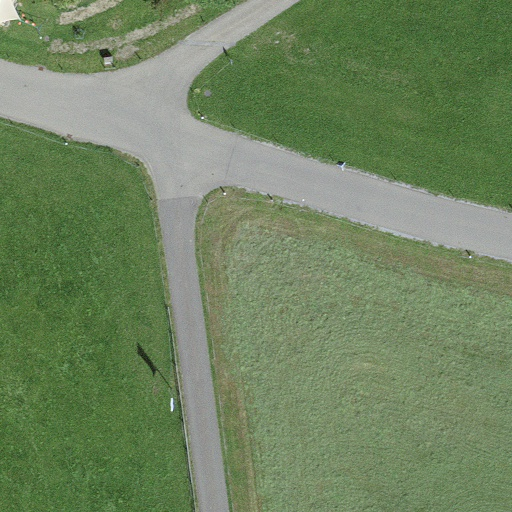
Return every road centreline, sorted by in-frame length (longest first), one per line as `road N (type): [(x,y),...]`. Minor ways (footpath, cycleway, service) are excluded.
road 1 (unclassified): [(511,227),(175,144),(109,109),(0,77)]
road 2 (track): [(175,144),(218,511)]
road 3 (track): [(281,0),(109,109)]
